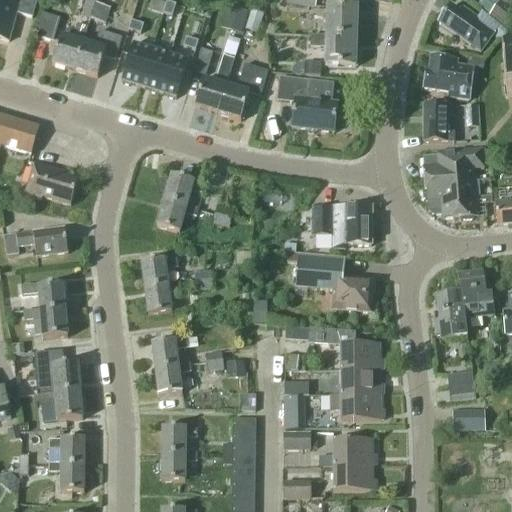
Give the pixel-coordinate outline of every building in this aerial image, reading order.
[(19,0),(17,0),(0,0),(0,41),(8,44),(15,16),(31,20),(36,0),(19,0)] [(315,0),(286,0),(285,6),(314,10),(315,0)] [(511,23),(511,0),(497,0),(499,2),(490,17),(508,30),(511,23)] [(85,3),(80,18),(89,21),(94,6),(85,3)] [(166,4),(162,16),(172,19),(175,7),(166,4)] [(89,21),(105,26),(109,11),(94,6),(89,21)] [(241,36),(247,14),(226,8),(220,30),(241,36)] [(506,32),(498,26),(481,15),(478,20),(462,10),(459,13),(451,8),(439,26),(480,53),(491,37),(499,42),(506,32)] [(326,9),(325,38),(355,39),(356,10),(326,9)] [(257,34),(263,15),(249,11),(244,31),(257,34)] [(59,21),(41,15),(37,39),(52,43),(59,21)] [(131,23),(128,32),(140,36),(143,26),(131,23)] [(51,66),(74,73),(82,44),(81,44),(86,30),(76,27),(72,41),(59,37),(51,66)] [(94,48),(82,44),(74,73),(96,80),(103,59),(112,62),(119,40),(98,33),(94,48)] [(355,39),(325,38),(310,38),(310,49),(325,49),(324,67),(354,69),(355,39)] [(185,40),(183,49),(195,52),(197,43),(185,40)] [(132,46),(120,84),(138,89),(150,52),(132,46)] [(211,54),(200,51),(193,74),(204,78),(211,54)] [(168,57),(150,52),(138,89),(156,95),(168,57)] [(168,57),(156,95),(175,101),(186,63),(168,57)] [(194,109),(217,116),(225,88),(226,88),(234,62),(222,58),(214,85),(202,81),(194,109)] [(484,62),(468,58),(466,70),(482,72),(484,62)] [(457,70),(458,64),(430,60),(429,74),(426,74),(423,93),(449,96),(448,100),(468,102),(472,71),(457,70)] [(291,63),(290,76),(320,77),(321,65),(291,63)] [(511,64),(502,66),(506,101),(511,100),(511,64)] [(237,91),(226,88),(225,88),(217,116),(240,123),(248,95),(260,98),(268,74),(244,67),(237,91)] [(331,105),(333,86),(279,80),(276,103),(294,105),(291,130),(333,135),(337,105),(331,105)] [(424,145),(446,145),(453,145),(453,129),(447,129),(447,119),(455,119),(455,108),(425,107),(424,145)] [(463,108),(464,129),(478,129),(477,107),(463,108)] [(31,157),(39,130),(0,118),(0,150),(1,148),(31,157)] [(452,185),(476,184),(475,170),(484,170),(482,152),(437,155),(437,159),(423,160),(424,169),(426,200),(453,199),(452,185)] [(67,176),(34,166),(24,198),(41,203),(42,200),(70,208),(78,183),(66,179),(67,176)] [(172,178),(164,203),(187,210),(187,207),(192,192),(203,195),(205,187),(194,184),(172,178)] [(477,197),(476,184),(452,185),(453,199),(426,200),(426,205),(429,205),(429,213),(434,217),(441,217),(442,221),(476,219),(475,198),(477,197)] [(511,202),(495,204),(497,228),(511,226),(511,202)] [(198,210),(187,207),(187,210),(164,203),(157,229),(179,235),(184,217),(195,220),(198,210)] [(371,248),(371,209),(332,208),(332,209),(313,209),(313,238),(332,238),(332,251),(345,252),(345,248),(371,248)] [(230,221),(232,213),(216,209),(214,218),(230,221)] [(230,221),(214,218),(211,226),(228,230),(230,221)] [(33,234),(15,237),(4,238),(6,258),(18,257),(17,249),(34,247),(35,260),(67,256),(64,231),(33,235),(33,234)] [(369,315),(372,283),(344,280),(343,261),(297,258),(294,290),(333,293),(332,312),(369,315)] [(144,289),(168,286),(166,270),(177,269),(176,261),(165,262),(142,265),(144,289)] [(209,273),(193,276),(195,285),(211,283),(209,273)] [(457,277),(459,294),(464,322),(494,317),(491,296),(486,297),(483,273),(457,277)] [(211,283),(195,285),(196,295),(212,292),(211,283)] [(178,285),(168,286),(144,289),(148,317),(171,315),(169,294),(179,293),(178,285)] [(38,297),(40,312),(64,310),(62,288),(38,290),(38,287),(21,288),(21,298),(38,297)] [(464,322),(459,294),(435,297),(439,321),(435,322),(438,338),(441,337),(442,343),(467,340),(464,322)] [(505,336),(511,335),(511,294),(508,295),(510,313),(503,313),(505,336)] [(67,340),(64,310),(40,312),(23,314),(24,324),(41,322),(42,342),(67,340)] [(381,347),(356,347),(356,335),(287,331),(286,343),(309,344),(309,346),(341,348),(341,373),(382,372),(381,347)] [(155,369),(178,367),(176,351),(187,350),(186,342),(175,343),(175,344),(152,346),(155,369)] [(204,356),(205,365),(222,364),(221,354),(204,356)] [(297,358),(284,358),(284,373),(297,373),(297,358)] [(222,364),(205,365),(206,375),(223,373),(222,364)] [(52,376),(53,392),(53,396),(79,394),(76,366),(51,369),(50,365),(35,367),(36,377),(52,376)] [(189,365),(178,367),(155,369),(158,398),(181,396),(179,376),(191,374),(189,365)] [(382,398),(382,372),(341,373),(341,399),(382,398)] [(446,378),(448,392),(458,391),(469,389),(473,388),(471,375),(446,378)] [(283,385),(283,400),(308,399),(307,384),(283,385)] [(474,401),(473,388),(469,389),(458,391),(448,392),(449,405),(474,401)] [(0,423),(11,421),(5,392),(0,392),(0,423)] [(38,404),(54,403),(55,424),(81,422),(79,394),(53,396),(53,392),(37,393),(38,404)] [(245,412),(260,412),(260,396),(245,396),(245,412)] [(382,423),(382,398),(341,399),(329,399),(329,415),(342,415),(342,424),(382,423)] [(484,412),(451,414),(452,435),(484,434),(484,412)] [(302,415),(284,416),(284,432),(302,431),(302,415)] [(232,421),(232,433),(255,434),(255,422),(232,421)] [(7,431),(9,444),(19,442),(17,429),(7,431)] [(161,430),(161,457),(184,457),(184,455),(184,440),(197,440),(197,431),(185,431),(185,430),(161,430)] [(232,433),(232,445),(255,446),(255,434),(232,433)] [(283,453),(309,453),(309,436),(283,436),(283,453)] [(62,451),(61,466),(85,466),(85,441),(61,441),(61,442),(49,442),(49,450),(62,451)] [(334,443),(334,458),(317,459),(317,470),(334,470),(334,468),(375,468),(374,442),(334,443)] [(232,447),(232,458),(255,458),(255,446),(232,445),(232,447)] [(222,447),(222,458),(231,458),(232,458),(232,447),(222,447)] [(161,457),(161,484),(184,484),(184,464),(197,464),(197,455),(184,455),(184,457),(161,457)] [(27,458),(18,458),(18,468),(27,468),(27,458)] [(222,458),(222,468),(231,468),(231,458),(222,458)] [(231,468),(231,470),(254,470),(255,458),(232,458),(231,458),(231,468)] [(85,466),(61,466),(49,465),(49,474),(61,474),(61,495),(84,495),(85,466)] [(18,468),(18,478),(27,478),(27,468),(18,468)] [(334,468),(334,470),(334,494),(375,494),(375,468),(334,468)] [(231,470),(231,482),(254,482),(254,470),(231,470)] [(231,482),(231,494),(254,494),(254,482),(231,482)] [(310,484),(282,485),(282,502),(310,502),(310,484)] [(231,494),(231,506),(254,506),(254,494),(231,494)]
